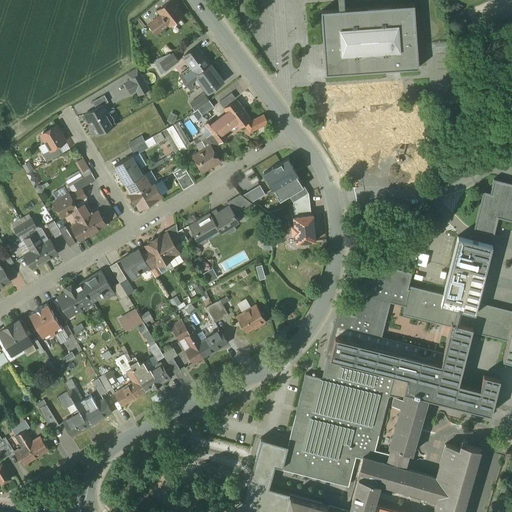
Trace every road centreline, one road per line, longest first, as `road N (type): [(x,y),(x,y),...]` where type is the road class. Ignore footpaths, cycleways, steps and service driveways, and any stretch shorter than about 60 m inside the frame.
road 1 (residential): [(293,130),(328,184),(336,215),(320,312),(296,345),(263,370),(107,450),(92,472),(83,511)]
road 2 (residential): [(196,0),(293,130)]
road 3 (residential): [(136,230),(0,306)]
road 4 (residential): [(266,148),(136,230)]
road 5 (residential): [(136,230),(65,109)]
